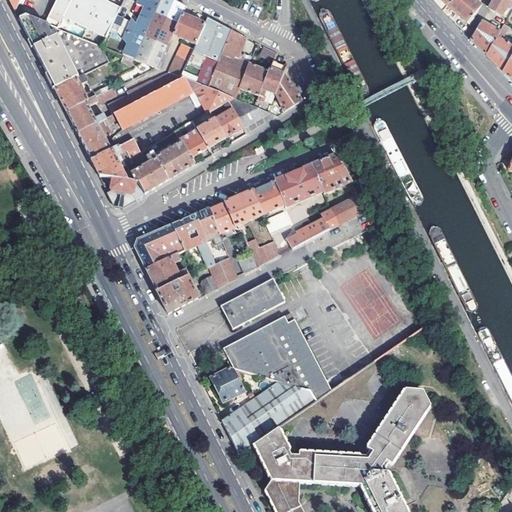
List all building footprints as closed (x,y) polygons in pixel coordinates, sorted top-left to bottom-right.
[(19,0),(9,0),(15,11),(19,0)] [(69,0),(55,0),(47,20),(45,24),(57,29),(69,0)] [(69,0),(57,29),(91,42),(100,46),(101,47),(106,36),(109,29),(116,15),(119,8),(104,0),(69,0)] [(173,0),(161,0),(151,22),(133,59),(157,69),(173,36),(182,15),(186,7),(173,0)] [(161,0),(137,0),(135,5),(143,8),(138,17),(151,22),(161,0)] [(476,0),(452,0),(447,6),(466,23),(481,4),(476,0)] [(493,0),(489,8),(501,16),(510,0),(493,0)] [(190,19),(182,15),(173,36),(180,40),(190,19)] [(54,90),(82,75),(108,62),(100,46),(91,42),(57,29),(45,24),(42,23),(25,16),(19,19),(36,53),(54,90)] [(109,29),(116,32),(122,19),(116,16),(109,29)] [(151,22),(138,17),(135,25),(130,20),(129,22),(122,19),(116,32),(126,44),(121,55),(133,59),(151,22)] [(199,86),(204,88),(232,30),(208,18),(204,26),(194,47),(193,50),(187,62),(179,78),(184,80),(199,86)] [(190,19),(180,40),(194,47),(204,26),(190,19)] [(469,39),(486,56),(498,35),(500,32),(490,26),(481,20),(469,39)] [(508,27),(504,24),(500,32),(498,35),(501,36),(499,40),(501,41),(508,27)] [(232,30),(204,88),(230,99),(231,99),(236,88),(248,63),(237,57),(246,38),(232,30)] [(501,36),(498,35),(486,56),(499,69),(503,73),(511,56),(511,47),(501,41),(499,40),(501,36)] [(182,45),(176,57),(187,62),(193,50),(182,45)] [(277,53),(264,47),(261,53),(273,60),(277,53)] [(511,56),(503,73),(507,78),(511,82),(511,56)] [(132,106),(184,80),(179,78),(187,62),(176,57),(168,74),(126,95),(127,96),(132,106)] [(267,73),(255,97),(251,107),(266,113),(269,106),(258,100),(264,89),(275,95),(284,75),(286,67),(273,61),(267,73)] [(248,63),(236,88),(255,97),(267,73),(248,63)] [(85,81),(82,75),(54,90),(60,101),(66,112),(94,98),(92,93),(90,91),(83,94),(81,90),(84,88),(82,85),(79,87),(79,85),(85,81)] [(284,75),(275,95),(278,101),(284,112),(302,101),(284,75)] [(191,95),(184,80),(132,106),(112,117),(108,119),(110,122),(116,120),(121,131),(191,95)] [(194,89),(206,113),(228,100),(230,99),(204,88),(199,86),(194,89)] [(115,95),(112,89),(102,93),(94,98),(66,112),(71,123),(77,135),(105,120),(103,117),(102,115),(93,120),(87,107),(96,102),(97,104),(115,95)] [(100,89),(92,93),(94,98),(102,93),(100,89)] [(190,96),(196,107),(200,105),(194,94),(190,96)] [(275,95),(269,106),(266,113),(274,116),(276,117),(280,114),(272,111),(278,101),(275,95)] [(132,106),(127,96),(107,106),(110,113),(112,117),(132,106)] [(228,100),(233,109),(243,127),(247,132),(274,116),(266,113),(251,107),(231,99),(230,99),(228,100)] [(233,109),(213,120),(224,138),(243,127),(233,109)] [(105,120),(77,135),(83,146),(85,150),(87,155),(91,162),(110,152),(102,137),(109,134),(105,125),(110,122),(108,119),(105,120)] [(213,120),(196,130),(206,149),(224,138),(213,120)] [(178,140),(180,144),(189,159),(206,149),(196,130),(178,140)] [(124,163),(139,154),(131,140),(116,149),(121,156),(124,163)] [(162,149),(152,155),(168,180),(193,165),(189,159),(180,144),(169,150),(167,147),(165,149),(167,152),(165,153),(162,149)] [(114,161),(121,156),(116,149),(110,152),(91,162),(95,170),(97,174),(99,178),(105,179),(127,183),(114,161)] [(142,168),(131,174),(132,176),(137,184),(143,195),(168,180),(152,155),(152,154),(148,156),(146,157),(149,163),(146,165),(144,163),(140,165),(142,168)] [(336,156),(312,166),(322,193),(323,195),(347,185),(352,183),(336,156)] [(285,206),(286,208),(322,193),(312,166),(275,182),(285,206)] [(137,184),(132,176),(127,178),(130,183),(135,184),(137,184)] [(0,206),(22,195),(12,178),(0,184),(0,206)] [(127,183),(105,179),(109,188),(105,191),(114,208),(117,208),(120,209),(133,201),(130,196),(132,194),(135,184),(130,183),(127,183)] [(275,182),(252,191),(262,216),(270,212),(285,206),(275,182)] [(352,183),(347,185),(354,199),(359,196),(352,183)] [(130,196),(133,201),(143,195),(137,184),(135,184),(132,194),(130,196)] [(225,203),(235,227),(262,216),(252,191),(225,203)] [(354,199),(331,211),(339,226),(356,216),(368,210),(359,196),(354,199)] [(225,203),(208,209),(219,235),(236,228),(235,227),(225,203)] [(219,235),(208,209),(195,215),(206,240),(212,238),(215,246),(223,243),(222,241),(219,235)] [(289,244),(292,249),(339,226),(331,211),(321,216),(323,220),(297,233),(298,235),(290,239),(289,244)] [(284,213),(265,221),(271,234),(290,226),(284,213)] [(215,261),(206,240),(195,215),(172,224),(184,249),(196,244),(205,266),(207,265),(215,261)] [(172,224),(137,239),(136,244),(134,247),(145,269),(177,253),(184,249),(172,224)] [(219,235),(222,241),(242,232),(236,228),(219,235)] [(360,235),(307,262),(375,362),(394,349),(396,348),(433,322),(376,240),(367,246),(360,235)] [(248,245),(252,254),(257,266),(257,267),(265,263),(259,249),(256,241),(248,245)] [(280,256),(274,242),(266,246),(272,260),(280,256)] [(272,260),(266,246),(259,249),(265,263),(272,260)] [(156,292),(186,276),(188,275),(185,268),(177,272),(172,263),(180,259),(177,253),(145,269),(151,281),(156,292)] [(201,285),(205,294),(238,277),(228,254),(215,261),(207,265),(211,274),(201,279),(201,285)] [(257,266),(252,254),(238,259),(243,272),(257,266)] [(158,295),(167,313),(197,298),(186,276),(156,292),(158,295)] [(273,280),(220,307),(232,331),(285,303),(273,280)] [(291,314),(284,318),(288,324),(294,321),(291,314)] [(252,375),(276,382),(309,392),(317,402),(331,392),(294,321),(288,324),(284,318),(223,350),(233,369),(252,375)] [(233,369),(230,368),(211,378),(223,403),(253,388),(256,384),(252,375),(233,369)] [(0,413),(0,416),(23,470),(78,447),(64,413),(54,417),(50,407),(47,408),(32,373),(15,380),(25,403),(0,413)] [(276,382),(222,422),(231,441),(239,456),(253,446),(278,429),(317,402),(309,392),(276,382)] [(60,386),(53,389),(59,402),(66,399),(60,386)] [(270,481),(265,491),(275,511),(404,511),(384,470),(387,464),(391,466),(429,407),(421,392),(404,391),(366,449),(369,451),(365,458),(360,457),(361,457),(299,453),(298,457),(290,456),(288,452),(289,451),(278,429),(253,446),(270,481)] [(511,511),(511,487),(493,511),(511,511)]
